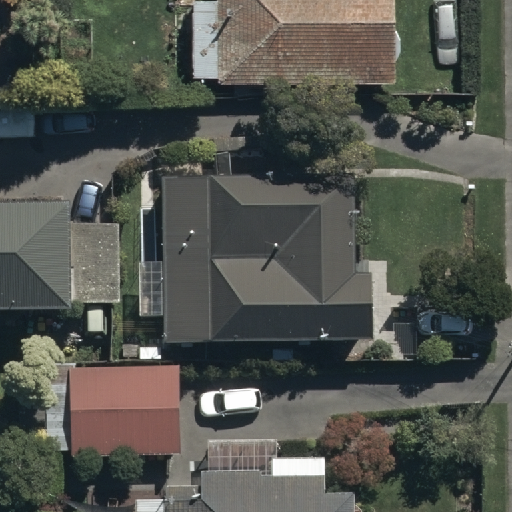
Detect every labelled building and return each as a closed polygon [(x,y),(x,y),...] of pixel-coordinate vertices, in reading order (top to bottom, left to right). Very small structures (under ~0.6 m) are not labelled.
[(216,67),(216,71),(394,72),(394,0),(169,0),(169,63),(193,63),(193,67),(216,67)] [(0,94),(0,134),(37,134),(36,95),(0,94)] [(161,310),(161,335),(368,335),(368,265),(351,264),(352,170),(162,170),(163,256),(136,256),(136,310),(161,310)] [(0,298),(119,298),(118,220),(67,220),(67,193),(0,193),(0,298)] [(179,361),(70,364),(70,383),(38,384),(39,449),(72,448),(72,453),(181,451),(179,361)] [(352,511),(353,486),(326,486),(326,452),(278,453),(278,435),(206,435),(206,466),(200,466),(200,479),(166,479),(166,492),(135,492),(135,511),(352,511)]
